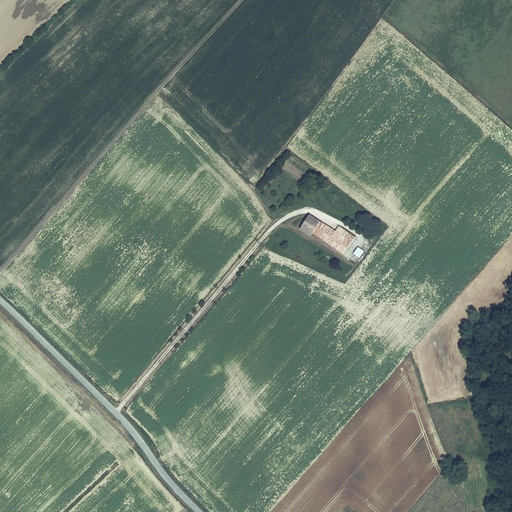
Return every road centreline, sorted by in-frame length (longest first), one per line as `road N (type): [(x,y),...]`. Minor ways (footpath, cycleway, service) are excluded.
road 1 (track): [(0,271),(241,0)]
road 2 (tertiary): [(199,511),(108,404),(0,299)]
